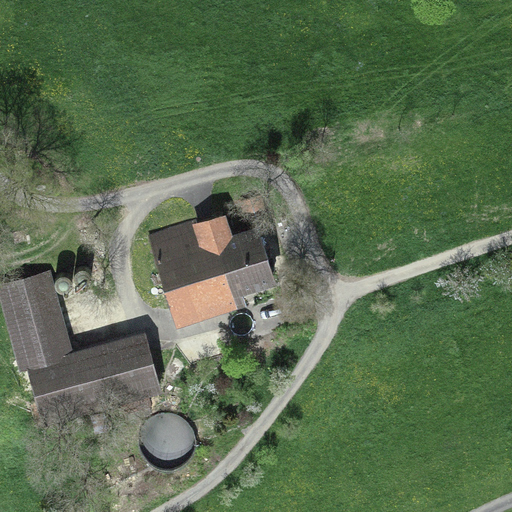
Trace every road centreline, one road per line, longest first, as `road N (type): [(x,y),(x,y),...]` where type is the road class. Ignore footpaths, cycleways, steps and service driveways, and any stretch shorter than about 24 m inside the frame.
road 1 (track): [(0,178),(18,198),(65,204),(263,170),(288,185),(340,293)]
road 2 (unclassified): [(163,511),(253,436),(317,346),(340,293)]
road 3 (unclassified): [(511,238),(340,293)]
